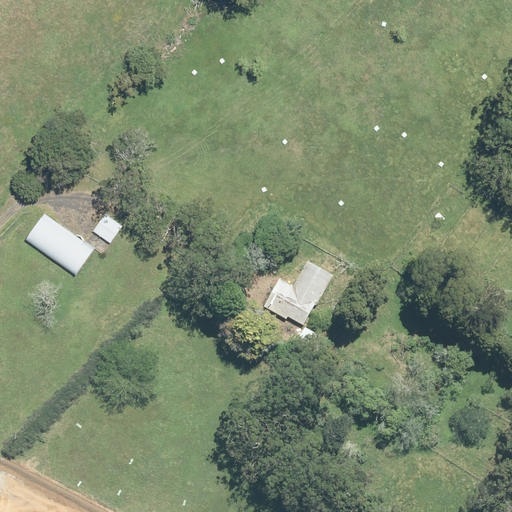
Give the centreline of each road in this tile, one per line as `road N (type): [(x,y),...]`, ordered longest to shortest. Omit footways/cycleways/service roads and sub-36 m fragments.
road 1 (tertiary): [(0,227),(205,229),(511,309)]
road 2 (tertiary): [(511,338),(235,265),(0,254)]
